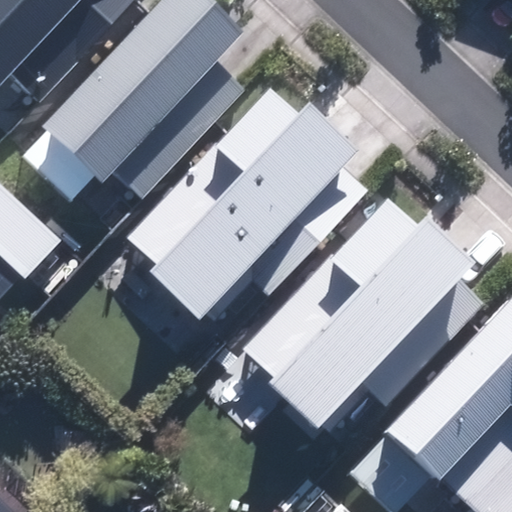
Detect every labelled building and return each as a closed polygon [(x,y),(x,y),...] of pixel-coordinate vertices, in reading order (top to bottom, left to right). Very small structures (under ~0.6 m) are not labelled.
[(0,0),(0,127),(9,135),(33,110),(0,80),(0,74),(69,0),(0,0)] [(234,33),(198,0),(164,0),(35,138),(86,186),(112,159),(145,189),(238,90),(207,62),(234,33)] [(364,181),(262,90),(127,241),(147,258),(123,285),(185,341),(241,278),(261,296),(364,181)] [(0,266),(17,283),(52,248),(0,197),(0,266)] [(485,295),(381,202),(234,366),(318,440),(361,392),(381,410),(485,295)] [(511,511),(511,299),(509,296),(376,438),(429,488),(500,412),(511,423),(511,508),(508,511),(511,511)] [(337,511),(327,503),(319,511),(337,511)]
